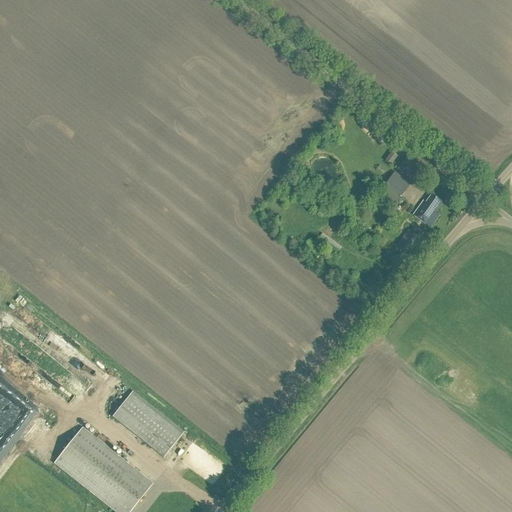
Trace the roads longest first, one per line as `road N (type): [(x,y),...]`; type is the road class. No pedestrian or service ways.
road 1 (tertiary): [(221,511),(461,227)]
road 2 (unclassified): [(483,198),(234,0)]
